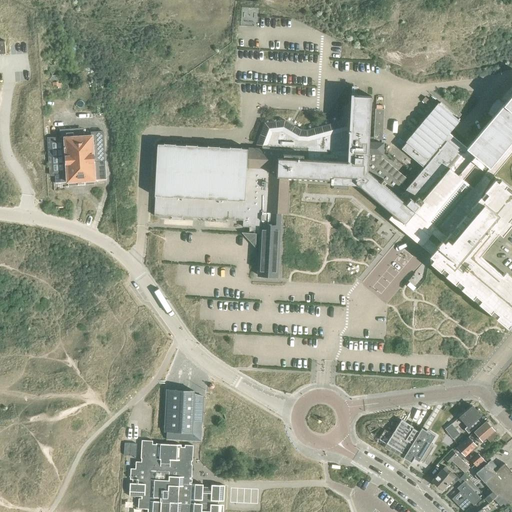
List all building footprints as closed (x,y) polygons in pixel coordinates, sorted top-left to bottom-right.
[(511,85),(499,100),(489,113),(493,117),(466,148),(448,132),(452,127),(454,129),(458,124),(456,122),(459,118),(440,102),(401,148),(424,168),(407,188),(401,183),(405,179),(381,159),(381,153),(382,143),(369,143),(371,96),(358,95),(357,95),(351,95),(351,101),(349,129),(346,126),(314,134),(307,136),(298,136),(283,127),(269,128),(262,144),(264,150),(249,149),(249,150),(247,150),(247,149),(158,144),(154,215),(171,216),(171,219),(181,219),(181,217),(215,219),(215,221),(225,222),(225,219),(241,220),(243,220),(242,227),(249,227),(249,233),(260,234),(260,241),(259,241),(259,242),(260,242),(260,250),(259,250),(260,250),(259,258),(258,259),(259,259),(259,266),(258,266),(258,267),(259,267),(258,275),(276,276),(277,268),(277,267),(277,260),(278,260),(278,259),(277,259),(277,251),(278,251),(278,243),(278,242),(278,235),(279,235),(279,234),(278,234),(279,214),(280,212),(285,212),(287,177),(330,179),(330,183),(348,184),(348,182),(355,182),(403,222),(403,223),(404,224),(410,216),(424,226),(422,228),(420,231),(417,229),(441,250),(433,259),(430,263),(436,267),(440,271),(443,268),(444,268),(447,271),(444,275),(455,284),(458,280),(463,284),(460,288),(472,298),(475,295),(480,299),(477,302),(490,313),(493,309),(498,314),(495,317),(496,318),(503,324),(504,325),(507,328),(510,324),(511,326),(511,276),(504,270),(501,274),(479,255),(498,232),(501,235),(511,223),(508,220),(511,215),(511,193),(504,187),(507,184),(500,179),(485,197),(481,194),(490,180),(511,153),(511,85)] [(384,109),(375,108),(373,139),(382,139),(384,109)] [(61,134),(61,137),(47,138),(50,175),(55,175),(55,182),(68,182),(68,185),(77,185),(79,185),(79,184),(82,184),(84,184),(94,183),(93,180),(105,179),(102,131),(91,132),(91,135),(77,136),(76,128),(59,129),(59,134),(61,134)] [(200,441),(202,396),(193,393),(193,391),(189,390),(189,391),(177,391),(177,390),(174,390),(174,391),(168,390),(168,389),(166,389),(164,431),(166,431),(166,439),(200,441)] [(475,410),(472,406),(456,420),(459,424),(462,421),(467,426),(480,415),(480,412),(477,410),(475,410)] [(405,455),(419,432),(412,428),(413,427),(401,419),(386,443),(405,455)] [(456,420),(450,424),(458,434),(463,430),(459,424),(456,420)] [(482,441),(486,438),(494,430),(490,426),(491,425),(488,422),(487,422),(486,421),(474,432),(477,436),(475,438),(479,443),(482,441)] [(458,434),(450,424),(444,429),(449,435),(452,432),(455,436),(458,434)] [(378,439),(385,444),(391,433),(384,428),(378,439)] [(404,455),(403,457),(411,462),(413,458),(418,462),(419,460),(423,462),(433,446),(429,444),(435,435),(426,429),(426,430),(421,428),(419,432),(405,455),(404,455)] [(498,435),(494,430),(486,438),(489,442),(498,435)] [(476,445),(468,437),(456,448),(452,451),(456,455),(461,459),(464,456),(476,445)] [(223,501),(224,485),(211,485),(211,487),(202,487),(203,484),(189,483),(189,477),(191,478),(192,464),(190,464),(191,461),(192,461),(193,445),(184,445),(184,447),(181,447),(181,444),(156,443),(156,444),(152,444),(152,441),(141,440),(140,458),(145,458),(144,462),(135,461),(135,469),(130,468),(130,476),(129,475),(129,477),(130,477),(130,479),(132,479),(132,483),(129,483),(129,496),(141,497),(141,498),(138,498),(138,508),(147,509),(147,511),(222,511),(223,505),(216,504),(216,500),(223,501)] [(124,443),(123,455),(135,456),(135,444),(124,443)] [(452,451),(444,459),(449,463),(451,461),(453,462),(451,464),(453,466),(455,464),(464,473),(469,467),(461,459),(456,455),(452,451)] [(472,455),(469,458),(474,465),(471,468),(475,472),(485,462),(478,454),(474,457),(472,455)] [(491,460),(482,467),(490,476),(498,469),(491,460)] [(511,471),(505,463),(498,469),(490,476),(482,467),(476,473),(474,475),(479,482),(481,479),(491,491),(492,492),(498,495),(506,500),(511,503),(511,471)] [(444,466),(432,481),(442,489),(447,483),(451,486),(458,478),(453,474),(450,477),(447,474),(450,471),(444,466)] [(457,481),(460,484),(466,478),(463,475),(457,481)] [(463,495),(455,502),(462,510),(470,502),(473,505),(480,498),(464,481),(456,488),(463,495)] [(494,498),(498,495),(492,492),(484,498),(488,503),(493,499),(494,498)] [(506,500),(498,495),(494,498),(493,499),(499,506),(506,500)]
